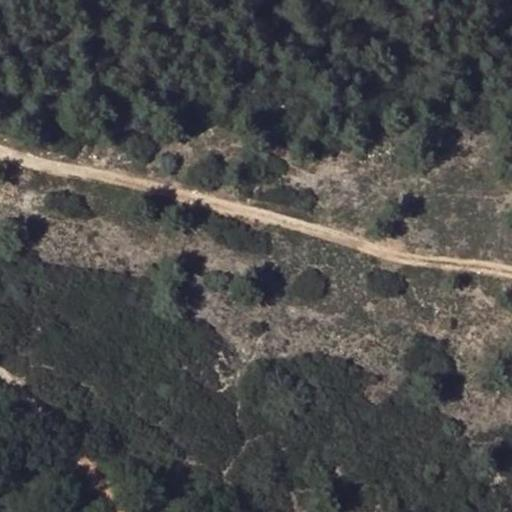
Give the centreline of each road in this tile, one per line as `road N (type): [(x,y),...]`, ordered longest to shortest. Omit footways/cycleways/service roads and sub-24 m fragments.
road 1 (track): [(0,146),(180,188),(360,246),(511,269)]
road 2 (track): [(0,361),(71,441),(151,511)]
